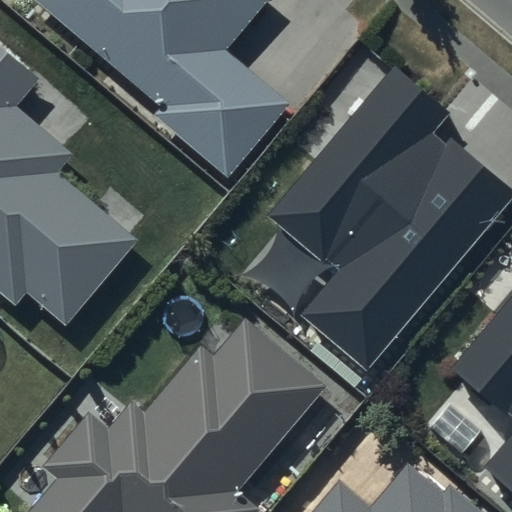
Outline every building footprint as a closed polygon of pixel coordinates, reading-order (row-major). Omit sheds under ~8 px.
[(154,108),(227,168),(288,96),(224,44),(260,0),(38,0),(161,100),(154,108)] [(28,285),(65,317),(138,231),(133,227),(144,214),(110,184),(95,200),(56,167),(72,148),(65,142),(88,115),(0,38),(0,282),(17,298),(28,285)] [(449,110),(394,66),(273,213),(340,268),(299,318),(367,374),(511,198),(511,187),(436,126),(449,110)] [(511,298),(455,368),(511,414),(511,433),(481,472),(511,497),(511,298)] [(250,511),(256,505),(234,485),(323,380),(246,314),(213,352),(203,343),(145,411),(132,400),(108,428),(84,408),(41,459),(60,475),(28,511),(250,511)] [(443,491),(406,460),(369,504),(337,477),(308,511),(483,511),(449,483),(443,491)]
